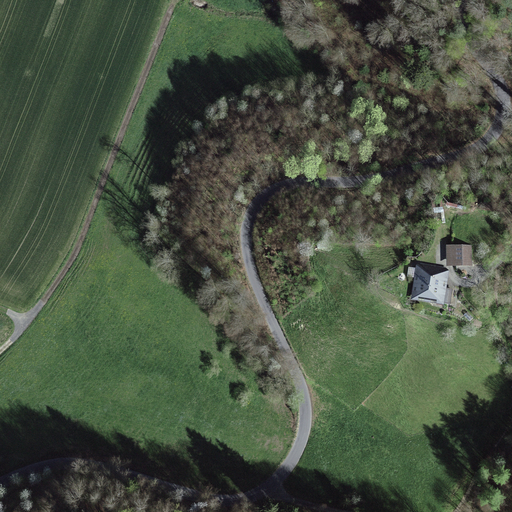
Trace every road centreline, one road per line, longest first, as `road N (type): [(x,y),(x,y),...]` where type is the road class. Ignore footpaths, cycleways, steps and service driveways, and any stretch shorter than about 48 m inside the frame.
road 1 (tertiary): [(0,482),(42,467),(90,466),(216,501),(251,495),(282,472),(301,439),(305,406),(249,265),(249,218),(279,186),(371,179),(488,139),(500,120),(502,92),(465,33),(461,0)]
road 2 (track): [(27,319),(78,247),(170,4)]
